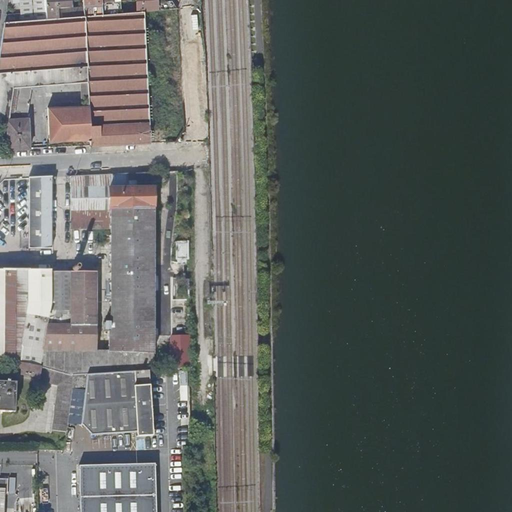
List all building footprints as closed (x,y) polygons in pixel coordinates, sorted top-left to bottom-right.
[(44,0),(47,19),(59,19),(58,6),(72,5),(71,0),(44,0)] [(82,0),(83,5),(84,17),(103,15),(102,0),(91,1),(90,0),(82,0)] [(102,0),(103,3),(116,2),(117,9),(104,10),(105,15),(121,14),(120,2),(120,0),(102,0)] [(136,0),(137,13),(143,12),(177,10),(172,2),(157,3),(156,0),(136,0)] [(58,6),(59,19),(84,17),(83,5),(72,5),(58,6)] [(18,10),(19,17),(29,16),(28,9),(18,10)] [(122,14),(149,143),(144,34),(143,20),(143,12),(137,13),(122,14)] [(4,23),(0,48),(0,118),(8,119),(12,88),(25,87),(87,83),(88,107),(47,108),(49,142),(89,140),(89,146),(149,143),(122,14),(121,14),(105,15),(103,15),(84,17),(59,19),(47,19),(9,22),(4,23)] [(143,20),(144,34),(174,31),(173,18),(143,20)] [(12,88),(8,119),(27,118),(25,87),(12,88)] [(6,120),(7,150),(29,149),(27,118),(8,119),(6,120)] [(153,173),(153,183),(165,182),(164,172),(153,173)] [(72,177),(72,230),(111,229),(111,265),(155,265),(155,212),(153,183),(153,173),(72,177)] [(29,179),(30,248),(53,248),(53,178),(29,179)] [(177,242),(178,260),(189,260),(188,242),(177,242)] [(111,265),(111,274),(155,273),(155,265),(111,265)] [(111,274),(112,331),(109,331),(109,351),(97,350),(97,272),(52,272),(52,270),(0,269),(0,362),(20,363),(74,375),(76,375),(82,374),(155,370),(155,273),(111,274)] [(179,281),(179,298),(189,298),(189,280),(179,281)] [(172,336),(173,369),(181,369),(180,336),(172,336)] [(180,336),(181,369),(190,368),(190,336),(180,336)] [(19,373),(40,377),(40,379),(60,386),(56,418),(70,418),(73,394),(76,375),(74,375),(20,363),(19,373)] [(82,408),(99,436),(140,436),(140,440),(155,440),(155,370),(82,374),(82,408)] [(0,381),(0,411),(13,412),(14,406),(17,406),(18,383),(11,382),(11,381),(9,381),(9,382),(0,381)] [(82,408),(82,425),(84,425),(93,434),(93,436),(99,436),(82,408)] [(156,511),(155,464),(80,466),(80,511),(156,511)]
